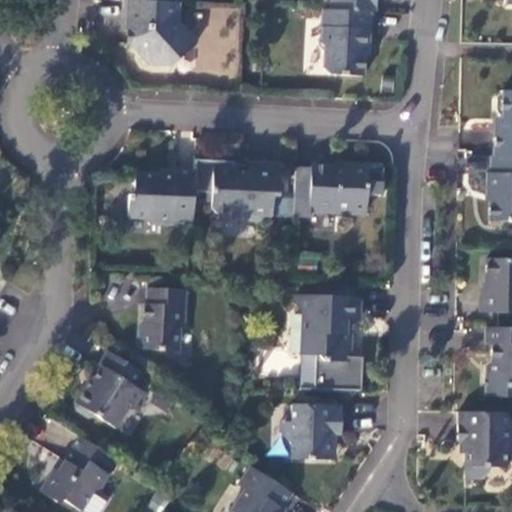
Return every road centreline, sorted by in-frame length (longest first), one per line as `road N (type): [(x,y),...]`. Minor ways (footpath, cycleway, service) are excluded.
road 1 (residential): [(414,125),(406,412),(346,511)]
road 2 (residential): [(57,124),(414,125)]
road 3 (residential): [(0,403),(43,328),(57,124)]
road 4 (residential): [(414,125),(430,0)]
road 5 (residential): [(57,124),(68,0)]
